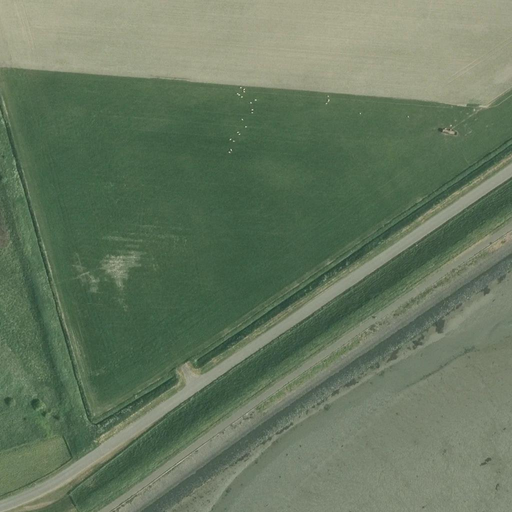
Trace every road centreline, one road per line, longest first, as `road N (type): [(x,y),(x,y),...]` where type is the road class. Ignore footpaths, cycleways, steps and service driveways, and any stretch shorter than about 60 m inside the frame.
road 1 (unclassified): [(0,507),(51,484),(191,393),(511,168)]
road 2 (unclassified): [(107,511),(511,232)]
